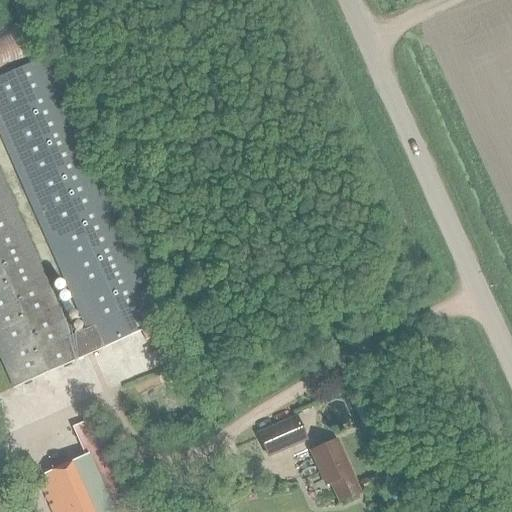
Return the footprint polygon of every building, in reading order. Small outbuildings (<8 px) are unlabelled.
[(0,75),(44,56),(31,26),(0,40),(0,75)] [(0,360),(14,393),(163,326),(44,61),(0,80),(0,139),(87,333),(74,338),(0,173),(0,360)] [(164,327),(142,336),(146,345),(168,335),(164,327)] [(132,511),(104,449),(92,421),(70,431),(83,458),(35,480),(49,511),(132,511)] [(307,446),(297,422),(256,439),(266,463),(307,446)] [(356,494),(334,444),(307,456),(321,489),(329,485),(337,503),(356,494)]
